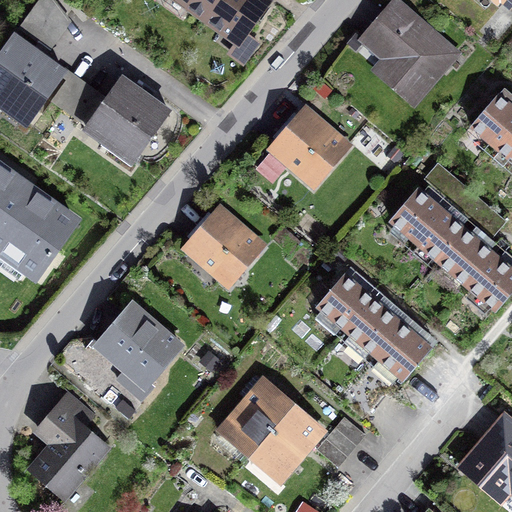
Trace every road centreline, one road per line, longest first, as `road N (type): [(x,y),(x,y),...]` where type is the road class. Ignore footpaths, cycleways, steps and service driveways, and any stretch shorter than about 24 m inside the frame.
road 1 (residential): [(0,411),(42,344),(331,0)]
road 2 (residential): [(468,392),(371,511)]
